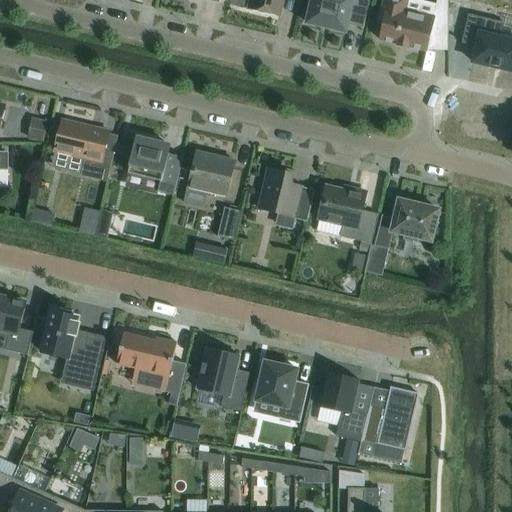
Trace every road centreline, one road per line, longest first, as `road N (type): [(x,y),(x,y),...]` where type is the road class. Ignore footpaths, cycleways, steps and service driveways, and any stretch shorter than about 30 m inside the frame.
road 1 (residential): [(411,146),(423,120),(405,97),(0,0)]
road 2 (residential): [(0,260),(429,371)]
road 3 (residential): [(0,55),(397,151),(411,146)]
